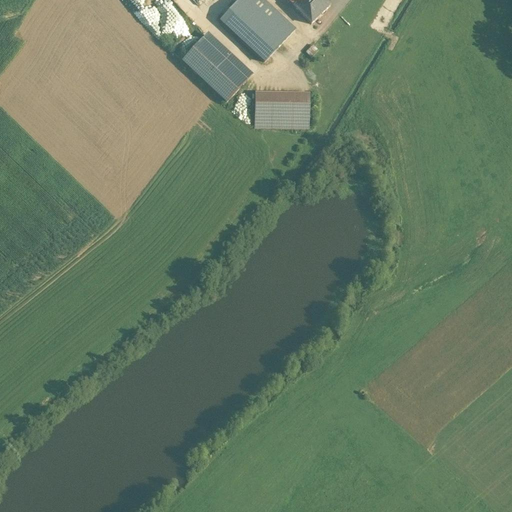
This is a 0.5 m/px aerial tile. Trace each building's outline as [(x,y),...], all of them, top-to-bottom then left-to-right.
[(177,0),(189,13),(204,0),(177,0)] [(296,30),(265,0),(243,0),(242,1),(283,42),(296,30)] [(302,0),(296,6),(295,7),(312,24),(331,6),(325,0),(302,0)] [(283,42),(242,1),(225,19),(246,40),(266,60),(283,42)] [(266,60),(246,40),(237,49),(257,69),(266,60)] [(247,82),(202,41),(182,63),(226,104),(247,82)] [(312,45),(306,53),(311,58),(318,50),(312,45)] [(309,95),(255,94),(254,130),(309,131),(309,95)]
